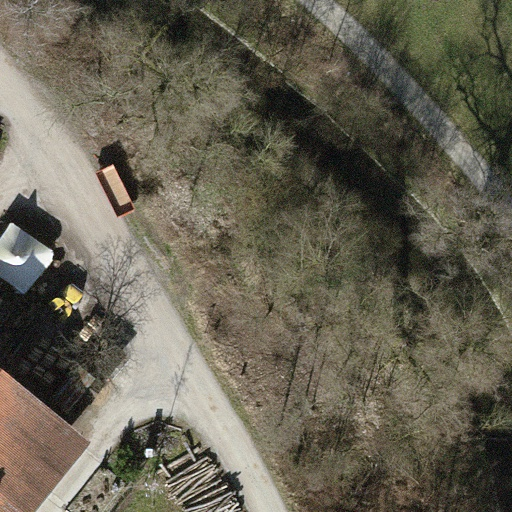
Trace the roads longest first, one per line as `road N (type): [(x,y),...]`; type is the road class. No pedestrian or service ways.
road 1 (track): [(264,511),(114,231),(0,82)]
road 2 (track): [(303,0),(511,238)]
